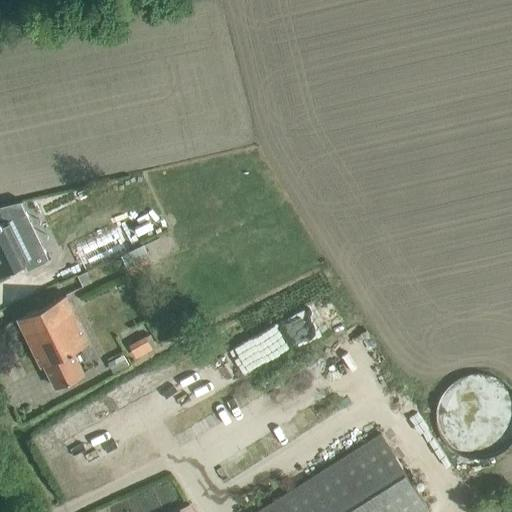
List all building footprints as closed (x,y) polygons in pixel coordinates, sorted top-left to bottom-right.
[(42,250),(26,216),(28,215),(26,212),(9,220),(0,224),(0,273),(14,267),(23,262),(26,269),(25,270),(26,271),(50,259),(50,258),(47,259),(44,253),(45,253),(44,249),(42,250)] [(73,253),(82,271),(123,252),(115,233),(73,253)] [(143,244),(121,255),(127,268),(127,267),(129,271),(151,260),(150,257),(143,244)] [(66,293),(35,308),(17,317),(41,365),(44,363),(72,349),(73,351),(90,342),(66,293)] [(151,335),(135,344),(141,355),(157,346),(151,335)] [(84,373),(73,351),(72,349),(44,363),(56,387),(84,373)] [(477,379),(473,379),(468,380),(464,381),(461,382),(457,384),(453,386),(450,388),(447,391),(444,394),(442,397),(439,401),(438,405),(436,409),(435,413),(434,417),(434,421),(434,425),(435,429),(435,433),(437,437),(438,441),(440,444),(443,448),(445,451),(448,454),(452,456),(455,459),(459,460),(463,462),(466,463),(471,464),(475,464),(479,464),(483,464),(487,463),(491,462),(495,460),(498,459),(502,456),(505,454),(508,451),(511,448),(511,445),(511,397),(509,394),(507,391),(503,388),(500,386),(497,384),(493,382),(489,381),(485,380),(481,379),(477,379)] [(254,511),(426,511),(430,510),(381,432),(254,511)] [(193,511),(189,503),(171,511),(193,511)]
